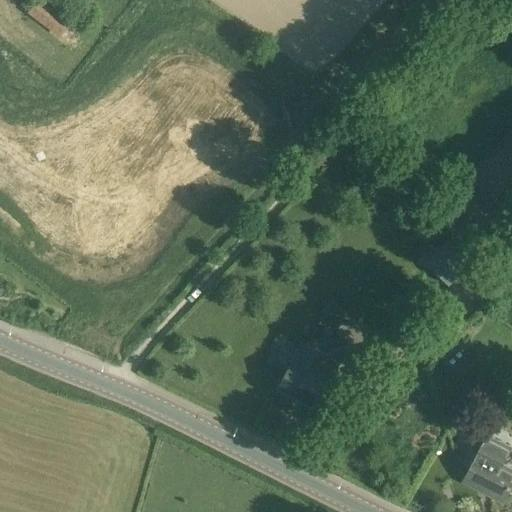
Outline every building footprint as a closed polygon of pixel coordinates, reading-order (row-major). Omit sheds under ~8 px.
[(59,38),(70,24),(39,0),(28,14),(59,38)] [(511,128),(471,173),(476,190),(474,191),(503,219),(511,210),(511,128)] [(445,218),(441,222),(453,233),(453,232),(455,233),(458,230),(464,225),(450,212),(445,218)] [(480,290),(501,275),(484,254),(464,271),(480,290)] [(290,361),(292,362),(279,388),(318,408),(331,382),(330,381),(339,363),(333,360),(334,357),(301,340),(290,361)] [(480,449),(464,481),(503,501),(511,483),(511,469),(501,464),(510,447),(480,431),(473,445),(480,449)]
